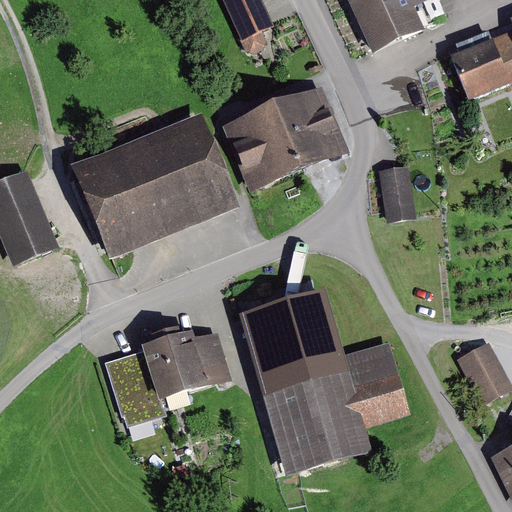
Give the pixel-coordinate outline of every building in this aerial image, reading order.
[(273,34),(256,0),(228,0),(219,4),(241,49),(273,34)] [(335,0),(363,60),(418,35),(409,15),(435,3),(434,0),(335,0)] [(492,51),(446,67),(461,110),(511,92),(511,41),(509,33),(489,40),(492,51)] [(315,93),(223,133),(251,197),(343,157),(315,93)] [(205,117),(75,168),(111,261),(242,211),(205,117)] [(409,172),(376,178),(385,229),(417,224),(409,172)] [(25,176),(0,187),(0,244),(13,272),(60,251),(25,176)] [(323,295),(238,321),(286,478),(372,452),(365,430),(410,416),(388,345),(342,359),(323,295)] [(158,403),(235,377),(221,334),(193,343),(188,329),(138,345),(141,353),(106,365),(127,430),(163,419),(158,403)] [(511,393),(511,386),(486,345),(458,362),(487,409),(511,393)] [(511,453),(495,461),(511,495),(511,453)]
